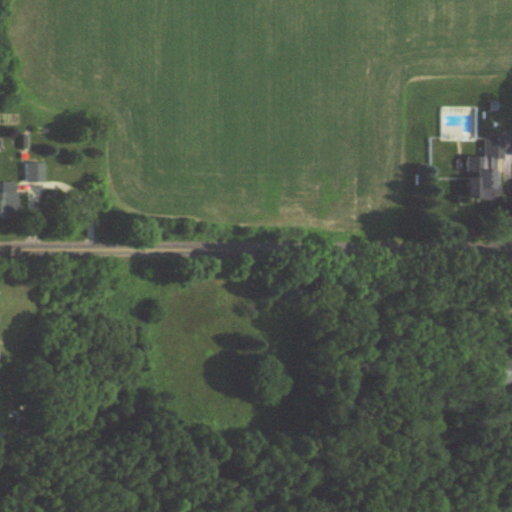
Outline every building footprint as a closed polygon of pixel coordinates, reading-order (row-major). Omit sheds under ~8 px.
[(466,158),(466,178),(465,178),(465,201),(495,202),(496,174),(502,174),(503,141),(483,141),(483,158),(466,158)] [(42,164),(23,164),(23,183),(42,183),(42,164)] [(0,221),(15,221),(16,184),(0,183),(0,221)] [(298,318),(259,318),(259,338),(298,338),(298,318)] [(498,386),(511,386),(511,360),(498,361),(498,386)]
